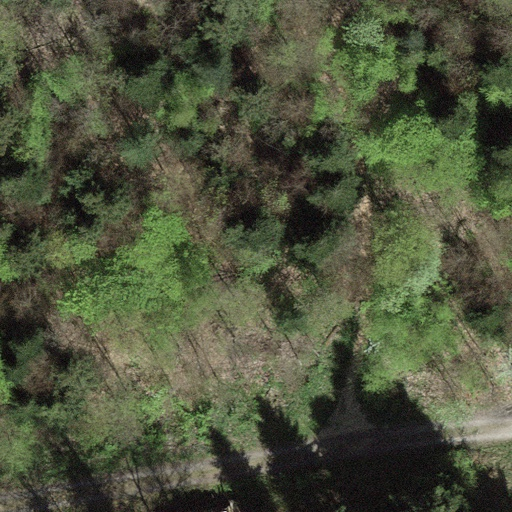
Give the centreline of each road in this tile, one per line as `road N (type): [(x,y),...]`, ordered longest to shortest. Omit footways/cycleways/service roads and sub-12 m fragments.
road 1 (track): [(345,441),(0,504)]
road 2 (track): [(511,426),(345,441)]
